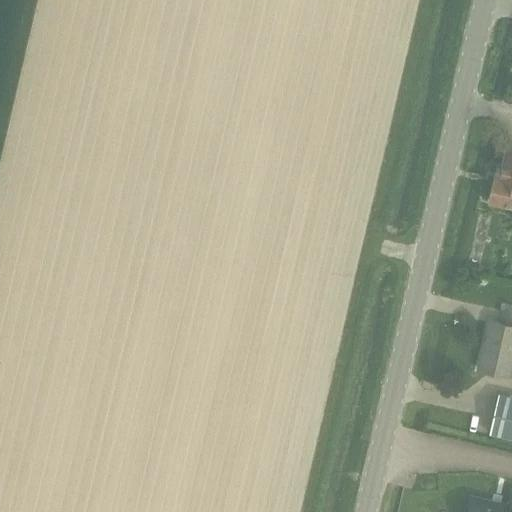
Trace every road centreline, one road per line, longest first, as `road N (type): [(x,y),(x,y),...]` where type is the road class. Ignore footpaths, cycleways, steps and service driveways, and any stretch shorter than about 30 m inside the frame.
road 1 (unclassified): [(366,511),(485,0)]
road 2 (track): [(426,0),(307,511)]
